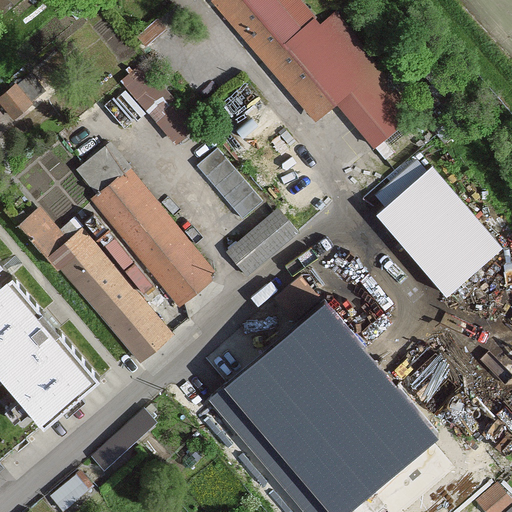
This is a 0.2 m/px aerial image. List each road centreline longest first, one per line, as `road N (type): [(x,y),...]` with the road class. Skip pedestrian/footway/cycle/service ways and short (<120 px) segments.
road 1 (unclassified): [(0,510),(339,211),(346,192),(326,153),(198,14)]
road 2 (unknown): [(126,105),(260,280)]
